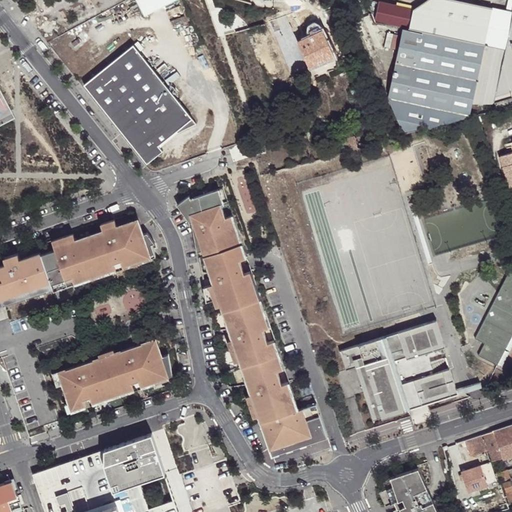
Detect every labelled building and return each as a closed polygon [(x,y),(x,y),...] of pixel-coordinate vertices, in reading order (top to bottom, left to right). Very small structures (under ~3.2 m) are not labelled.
[(136,0),(146,17),(177,0),(136,0)] [(462,0),(424,0),(413,8),(409,27),(484,44),(492,6),(462,0)] [(375,20),(404,27),(404,26),(409,27),(413,8),(379,1),(377,11),(375,20)] [(297,40),(300,39),(293,23),(280,29),(287,45),(297,40)] [(312,34),(321,30),(320,26),(316,26),(313,27),(310,30),(312,34)] [(389,98),(404,134),(448,122),(459,119),(469,116),(472,103),(474,92),(484,44),(409,27),(404,26),(404,27),(392,81),(389,98)] [(323,29),(321,30),(312,34),(300,39),(297,40),(304,55),(305,57),(309,66),(335,55),(323,29)] [(304,55),(297,40),(287,45),(295,59),(304,55)] [(495,91),(511,86),(511,42),(506,44),(505,47),(495,91)] [(133,44),(83,84),(147,163),(163,150),(158,145),(168,137),(169,137),(196,123),(192,118),(192,117),(133,44)] [(484,44),(474,92),(479,91),(489,45),(484,44)] [(489,44),(489,45),(479,91),(495,91),(505,47),(489,44)] [(293,73),(309,66),(305,57),(289,64),(293,73)] [(474,92),(472,103),(494,102),(511,96),(511,86),(495,91),(479,91),(474,92)] [(511,96),(494,102),(496,109),(511,104),(511,96)] [(472,103),(469,116),(477,114),(483,112),(483,113),(496,109),(494,102),(472,103)] [(354,146),(351,137),(342,139),(345,149),(354,146)] [(511,151),(499,156),(508,181),(511,180),(511,181),(511,151)] [(218,189),(212,191),(216,205),(221,204),(223,203),(218,189)] [(189,221),(191,221),(195,242),(199,240),(202,248),(211,276),(209,277),(211,283),(203,286),(205,293),(211,291),(213,298),(218,297),(220,305),(230,332),(228,332),(230,339),(227,340),(230,348),(234,347),(239,361),(248,389),(247,389),(249,395),(246,396),(249,405),(253,403),(258,418),(260,423),(258,424),(268,451),(269,450),(271,457),(327,438),(315,405),(297,411),(291,413),(281,385),(277,372),(267,343),(263,330),(244,272),(239,259),(225,217),(221,204),(216,205),(212,191),(190,198),(188,193),(176,203),(189,221)] [(232,215),(225,217),(239,259),(246,257),(232,215)] [(54,249),(41,254),(50,282),(55,296),(76,289),(103,279),(117,275),(156,261),(150,244),(153,243),(146,233),(142,234),(138,221),(124,226),(117,228),(115,224),(113,217),(98,221),(102,233),(75,242),(68,245),(64,233),(50,238),(54,249)] [(71,231),(64,233),(68,245),(75,242),(71,231)] [(35,286),(49,282),(40,253),(25,258),(19,260),(17,254),(3,259),(5,265),(0,266),(0,298),(1,298),(15,293),(28,289),(35,286)] [(156,261),(117,275),(120,282),(159,268),(156,261)] [(511,267),(508,269),(473,339),(482,344),(476,357),(496,367),(511,335),(511,267)] [(250,270),(244,272),(263,330),(270,328),(250,270)] [(117,275),(103,279),(106,286),(120,282),(117,275)] [(103,279),(76,289),(78,296),(106,286),(103,279)] [(49,282),(35,286),(37,291),(51,286),(49,282)] [(28,289),(15,293),(16,298),(30,294),(28,289)] [(76,289),(55,296),(57,303),(74,297),(78,296),(76,289)] [(211,291),(205,293),(206,301),(213,298),(211,291)] [(16,298),(15,293),(1,298),(0,298),(0,303),(3,303),(16,298)] [(56,314),(47,317),(49,322),(58,319),(56,314)] [(431,321),(337,352),(343,372),(353,368),(371,421),(405,410),(405,411),(455,394),(447,369),(432,374),(428,363),(443,357),(431,321)] [(499,369),(511,343),(511,335),(496,367),(499,369)] [(86,362),(65,369),(69,380),(61,382),(69,404),(83,399),(90,397),(118,387),(132,382),(138,380),(171,369),(168,353),(161,355),(156,341),(143,346),(135,348),(134,345),(121,350),(122,353),(115,355),(113,349),(99,354),(100,360),(94,362),(86,365),(86,362)] [(274,341),(267,343),(277,372),(283,369),(274,341)] [(230,348),(235,363),(239,361),(234,347),(230,348)] [(65,369),(53,373),(57,384),(61,382),(69,380),(65,369)] [(171,369),(138,380),(141,387),(169,378),(168,376),(172,375),(171,369)] [(132,382),(118,387),(120,394),(134,390),(132,382)] [(288,383),(281,385),(291,413),(297,411),(288,383)] [(118,387),(90,397),(92,404),(120,394),(118,387)] [(83,399),(69,404),(66,405),(68,411),(71,410),(71,411),(86,406),(83,399)] [(253,403),(249,405),(254,419),(258,418),(253,403)] [(511,423),(482,433),(491,461),(511,454),(511,423)] [(162,426),(33,471),(44,503),(46,511),(179,511),(174,497),(147,503),(140,482),(176,467),(162,426)] [(486,449),(480,434),(464,439),(469,455),(486,449)] [(484,463),(463,467),(467,489),(488,485),(484,463)] [(419,467),(390,477),(393,485),(400,499),(398,500),(401,506),(404,511),(439,511),(434,500),(431,493),(419,467)] [(511,467),(499,473),(509,502),(511,501),(511,488),(507,475),(511,473),(511,467)] [(0,511),(5,511),(16,511),(22,510),(20,505),(18,496),(13,480),(0,483),(0,511)] [(400,499),(393,485),(386,489),(393,503),(398,500),(400,499)]
